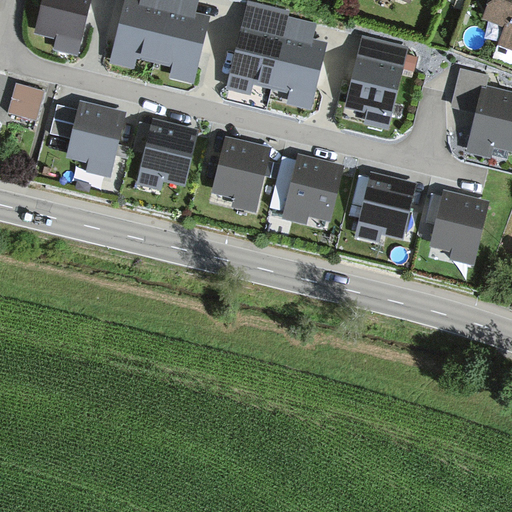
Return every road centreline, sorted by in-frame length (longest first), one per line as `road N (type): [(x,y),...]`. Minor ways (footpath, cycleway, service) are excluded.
road 1 (tertiary): [(0,204),(511,336)]
road 2 (residential): [(2,32),(24,68),(470,170)]
